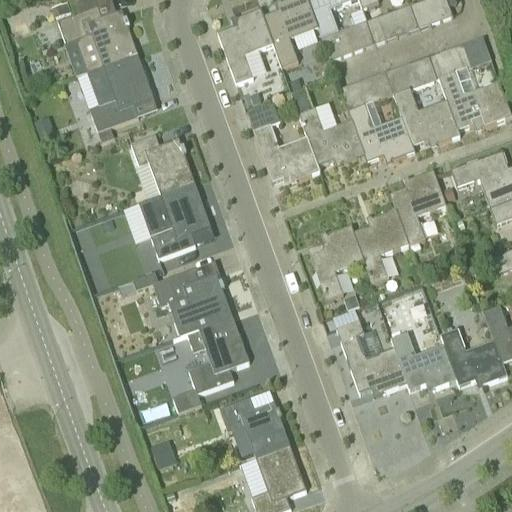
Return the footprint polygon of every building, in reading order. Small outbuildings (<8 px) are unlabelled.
[(289,43),(318,33),(305,0),(301,0),(281,7),(283,14),(263,22),(273,50),(280,72),(297,66),(289,43)] [(337,37),(329,14),(358,4),(356,0),(305,0),(318,33),(321,43),(333,38),(337,37)] [(377,7),(374,0),(356,0),(358,4),(361,13),(377,7)] [(439,0),(432,3),(441,26),(453,22),(449,10),(444,0),(439,0)] [(449,0),(444,0),(449,10),(453,9),(457,8),(454,2),(451,3),(449,0)] [(430,30),(441,26),(432,3),(421,7),(430,30)] [(419,34),(430,30),(421,7),(411,10),(419,34)] [(71,17),(67,9),(54,13),(57,22),(71,17)] [(408,38),(419,34),(411,10),(400,14),(408,38)] [(87,78),(137,60),(127,31),(129,31),(127,24),(124,24),(122,16),(102,23),(98,12),(58,27),(66,49),(75,45),(87,78)] [(397,42),(408,38),(400,14),(389,18),(397,42)] [(244,60),(273,50),(263,22),(261,15),(236,24),(238,31),(217,39),(236,90),(253,84),(244,60)] [(386,46),(397,42),(389,18),(378,22),(386,46)] [(375,50),(386,46),(378,22),(366,26),(375,50)] [(363,54),(375,50),(366,26),(355,30),(363,54)] [(352,58),(363,54),(355,30),(344,34),(352,58)] [(341,62),(352,58),(344,34),(337,37),(333,38),(341,62)] [(329,66),(341,62),(333,38),(321,43),(329,66)] [(463,50),(471,73),(491,66),(482,43),(463,50)] [(459,77),(471,73),(463,50),(452,54),(459,77)] [(440,58),(448,81),(455,79),(459,77),(452,54),(440,58)] [(440,58),(429,62),(438,84),(448,81),(440,58)] [(113,143),(110,133),(138,123),(134,112),(154,105),(137,60),(87,78),(99,111),(89,114),(101,147),(113,143)] [(426,89),(438,84),(429,62),(418,66),(426,89)] [(406,70),(415,93),(426,89),(418,66),(406,70)] [(396,74),(404,97),(410,94),(415,93),(406,70),(396,74)] [(385,78),(393,100),(404,97),(396,74),(385,78)] [(381,104),(393,100),(385,78),(373,82),(381,104)] [(457,135),(458,135),(478,127),(481,134),(511,122),(499,87),(462,101),(455,79),(448,81),(438,84),(446,105),(447,104),(447,105),(457,135)] [(371,108),(381,104),(373,82),(362,86),(371,108)] [(371,108),(362,86),(352,90),(360,112),(365,110),(371,108)] [(339,94),(346,113),(348,117),(360,112),(352,90),(339,94)] [(338,164),(341,170),(364,161),(351,126),(323,136),(314,113),(312,114),(305,93),(290,98),(307,143),(318,171),(338,164)] [(261,105),(257,94),(243,99),(247,110),(261,105)] [(447,105),(418,116),(410,94),(404,97),(393,100),(400,121),(401,121),(412,151),(413,151),(433,143),(436,150),(460,141),(458,135),(457,135),(447,105)] [(296,187),(320,178),(318,171),(307,143),(278,153),(270,130),(279,127),(272,110),(247,120),(272,188),(293,180),(296,187)] [(348,117),(351,126),(364,161),(366,168),(388,160),(391,166),(415,158),(413,151),(412,151),(401,121),(400,121),(372,131),(365,110),(360,112),(348,117)] [(57,146),(54,137),(39,142),(42,151),(57,146)] [(160,201),(194,188),(184,160),(186,159),(184,152),(181,153),(178,145),(159,152),(155,141),(131,149),(139,172),(148,168),(160,201)] [(479,185),(489,213),(511,204),(511,178),(510,179),(502,157),(451,176),(457,193),(479,185)] [(445,211),(440,195),(433,176),(409,185),(411,192),(389,200),(395,215),(408,250),(410,249),(418,246),(424,244),(416,221),(445,211)] [(150,242),(158,264),(195,251),(191,240),(211,233),(194,188),(160,201),(172,234),(150,242)] [(455,202),(451,191),(441,195),(445,206),(455,202)] [(511,223),(511,204),(489,213),(495,229),(511,223)] [(387,283),(379,261),(408,250),(395,215),(372,224),(374,231),(354,238),(363,267),(371,289),(387,283)] [(466,232),(463,225),(457,227),(460,234),(466,232)] [(334,277),(363,267),(354,238),(351,232),(327,241),(329,247),(307,255),(326,306),(343,300),(334,277)] [(421,253),(418,246),(410,249),(413,256),(421,253)] [(511,274),(511,256),(489,264),(495,281),(511,274)] [(492,276),(488,265),(466,272),(470,284),(492,276)] [(187,340),(233,323),(222,295),(224,294),(222,287),(220,288),(217,280),(197,287),(193,275),(157,288),(152,290),(160,312),(168,309),(180,342),(187,339),(187,340)] [(349,275),(341,279),(348,296),(357,292),(349,275)] [(152,290),(157,288),(154,278),(132,286),(136,295),(152,290)] [(385,302),(382,293),(374,296),(377,305),(385,302)] [(359,311),(354,299),(343,304),(347,315),(359,311)] [(483,317),(493,347),(502,369),(511,365),(511,332),(507,334),(499,312),(483,317)] [(188,376),(195,395),(197,400),(234,387),(229,375),(249,368),(233,323),(187,340),(193,358),(205,354),(210,369),(188,376)] [(383,398),(406,389),(394,354),(365,364),(357,341),(363,339),(359,327),(336,335),(359,399),(381,391),(383,398)] [(444,350),(456,386),(458,392),(480,384),(482,391),(507,382),(502,369),(493,347),(465,357),(457,335),(440,340),(444,350)] [(430,388),(433,394),(456,386),(444,350),(415,360),(407,339),(391,344),(394,354),(406,389),(409,396),(430,388)] [(197,400),(195,395),(172,403),(178,418),(200,410),(197,400)] [(256,464),(290,452),(279,423),(282,422),(279,415),(277,416),(274,408),(254,415),(250,403),(219,415),(227,437),(244,431),(256,464)] [(251,503),(253,507),(254,511),(289,511),(287,503),(306,496),(290,452),(256,464),(268,497),(251,503)] [(205,497),(211,495),(207,485),(201,487),(205,497)]
